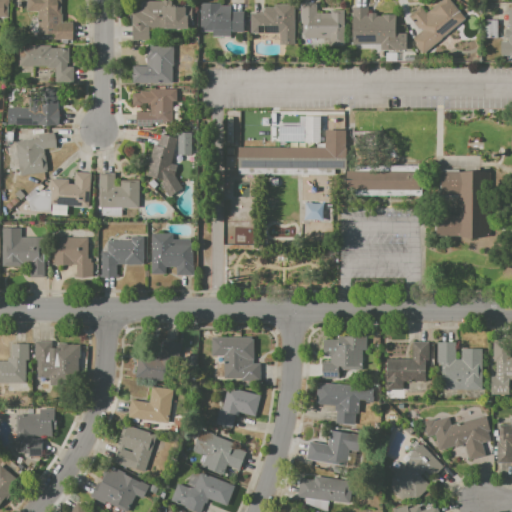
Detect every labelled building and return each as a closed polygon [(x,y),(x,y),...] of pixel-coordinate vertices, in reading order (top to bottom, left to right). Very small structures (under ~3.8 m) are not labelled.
[(0,0),(8,0),(8,17),(0,17),(0,0)] [(25,0),(60,0),(60,22),(73,22),(73,41),(53,41),(53,36),(39,36),(39,12),(25,12),(25,0)] [(409,13),(419,6),(424,13),(440,0),(450,0),(466,20),(421,53),(411,40),(422,32),(409,13)] [(140,1),(160,1),(160,8),(183,8),(183,3),(191,3),(191,30),(154,30),(154,41),(131,41),(131,13),(140,13),(140,1)] [(300,2),(317,2),(317,13),(332,14),(332,8),(345,9),(344,39),(303,38),(303,25),(299,24),(300,2)] [(200,3),(230,3),(230,10),(243,10),(242,32),(231,31),(231,37),(212,36),(212,31),(200,31),(200,3)] [(274,4),(294,4),(295,46),(277,46),(277,34),(249,34),(249,13),(274,13),(274,4)] [(353,7),(368,8),(368,15),(396,15),(395,32),(405,32),(405,50),(352,48),(353,7)] [(511,8),(506,8),(505,40),(500,40),(499,55),(511,55),(511,8)] [(19,45),(51,46),(51,50),(70,51),(69,65),(66,64),(66,68),(72,69),(72,82),(57,81),(58,69),(18,67),(19,45)] [(145,46),(174,46),(175,64),(170,65),(170,82),(132,82),(132,68),(146,68),(145,46)] [(16,105),(37,106),(38,88),(58,89),(56,128),(15,126),(16,105)] [(131,95),(148,95),(148,90),(176,90),(176,102),(171,102),(171,121),(154,122),(154,126),(135,126),(135,113),(149,113),(149,106),(131,106),(131,95)] [(278,125),(278,141),(319,142),(320,116),(299,116),(299,126),(278,125)] [(237,146),(325,147),(325,130),(346,130),(346,170),(237,169),(237,146)] [(161,134),(176,137),(169,162),(176,164),(174,173),(181,187),(169,196),(159,178),(145,174),(152,145),(158,146),(161,134)] [(14,142),(38,139),(40,153),(43,152),(46,172),(23,176),(22,166),(18,166),(14,142)] [(440,172),(474,171),(486,171),(486,236),(434,237),(434,216),(459,216),(459,195),(440,195),(440,172)] [(49,178),(67,179),(67,183),(73,184),(74,172),(90,173),(88,207),(87,207),(67,206),(52,205),(51,212),(28,210),(28,202),(40,191),(48,192),(49,178)] [(345,190),(345,172),(421,173),(421,191),(345,190)] [(99,173),(114,173),(114,187),(119,187),(119,181),(138,181),(138,208),(122,208),(102,208),(99,208),(99,173)] [(149,183),(153,179),(158,185),(154,189),(149,183)] [(322,220),(323,203),(304,202),(304,219),(322,220)] [(67,206),(87,207),(86,214),(67,213),(67,206)] [(122,208),(121,216),(102,215),(102,208),(122,208)] [(150,233),(172,233),(172,238),(193,238),(193,275),(176,275),(176,267),(165,267),(165,275),(150,275),(150,233)] [(107,239),(130,240),(130,235),(143,236),(143,265),(116,264),(116,277),(100,276),(101,251),(107,251),(107,239)] [(20,237),(43,237),(42,277),(29,277),(29,263),(18,263),(18,266),(2,266),(2,240),(20,241),(20,237)] [(54,237),(88,238),(88,258),(93,258),(93,276),(77,276),(77,265),(54,265),(54,237)] [(321,363),(330,363),(330,356),(322,356),(322,339),(336,339),(336,336),(364,336),(363,360),(355,360),(355,370),(339,370),(338,379),(321,379),(321,363)] [(210,337),(253,337),(253,364),(259,364),(259,383),(242,383),(242,378),(224,379),(224,356),(211,356),(210,337)] [(492,341),(509,340),(510,358),(511,357),(511,384),(509,384),(509,396),(489,396),(489,377),(495,377),(495,362),(493,362),(492,341)] [(35,341),(51,341),(51,346),(80,346),(80,378),(37,377),(38,361),(35,361),(35,341)] [(412,342),(428,342),(428,361),(425,361),(425,381),(402,382),(402,392),(385,392),(385,359),(412,359),(412,342)] [(437,342),(454,342),(454,359),(460,359),(460,349),(482,349),(482,391),(443,390),(443,365),(437,365),(437,342)] [(10,343),(27,343),(27,361),(24,361),(24,383),(0,383),(0,361),(10,361),(10,343)] [(133,378),(138,357),(157,360),(159,349),(178,353),(171,386),(133,378)] [(316,383),(373,387),(372,401),(356,400),(354,425),(332,423),(334,406),(315,404),(316,383)] [(226,387),(258,394),(253,418),(233,414),(230,427),(215,424),(218,410),(221,410),(226,387)] [(129,400),(149,403),(150,388),(170,390),(166,424),(127,419),(129,400)] [(18,414),(50,415),(50,436),(34,436),(34,439),(40,439),(39,456),(24,456),(24,442),(17,441),(18,414)] [(423,421),(434,419),(434,420),(448,417),(450,425),(486,416),(490,431),(486,432),(489,441),(481,443),(484,455),(467,459),(464,445),(439,451),(435,434),(427,436),(423,421)] [(499,425),(511,425),(511,464),(496,464),(496,443),(499,443),(499,425)] [(125,426),(155,435),(143,473),(115,464),(119,450),(131,454),(132,449),(119,445),(125,426)] [(200,430),(233,443),(232,446),(245,451),(237,472),(226,467),(223,475),(202,467),(206,457),(192,451),(200,430)] [(309,442),(327,445),(330,431),(356,435),(351,467),(306,459),(309,442)] [(421,444),(443,467),(431,478),(425,471),(420,476),(431,487),(418,500),(412,494),(404,502),(391,489),(392,479),(390,477),(409,459),(408,457),(421,444)] [(0,464),(19,481),(0,503),(0,464)] [(108,466),(149,487),(143,499),(135,495),(126,511),(105,502),(104,504),(89,496),(95,485),(97,487),(108,466)] [(193,469),(234,485),(226,506),(208,499),(206,504),(204,503),(200,511),(195,511),(170,502),(178,483),(186,487),(193,469)] [(299,478),(315,480),(315,477),(351,482),(348,504),(297,497),(299,478)] [(69,511),(79,500),(94,511),(69,511)] [(437,511),(436,506),(420,510),(419,503),(392,509),(392,511),(437,511)]
